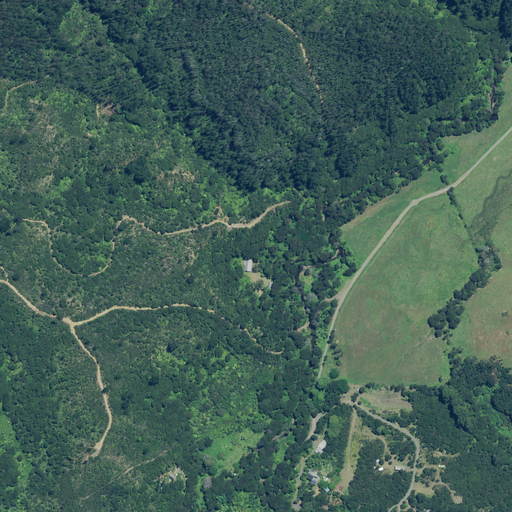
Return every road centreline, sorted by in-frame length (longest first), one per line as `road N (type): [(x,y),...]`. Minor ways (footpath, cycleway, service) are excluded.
road 1 (track): [(346,288),(329,297),(295,284),(287,334),(274,349),(188,305),(65,320),(32,305),(0,266)]
road 2 (unclassified): [(511,127),(453,185),(409,205),(346,288),(329,326),(312,424)]
road 3 (track): [(70,321),(97,364),(111,421),(90,454)]
